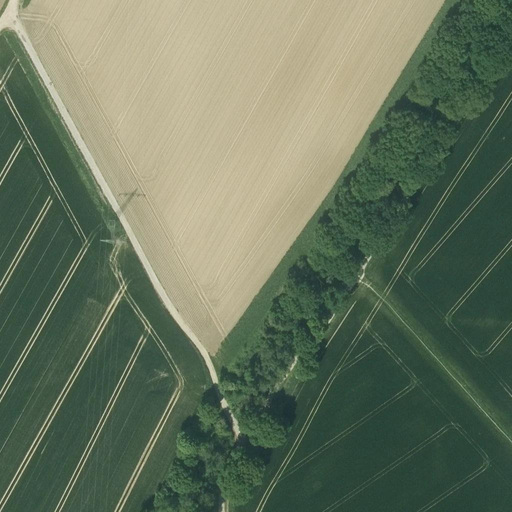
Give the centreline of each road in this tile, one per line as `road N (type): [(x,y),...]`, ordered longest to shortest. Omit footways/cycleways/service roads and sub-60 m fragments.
road 1 (track): [(242,439),(206,358),(167,305),(8,10)]
road 2 (track): [(358,274),(511,445)]
